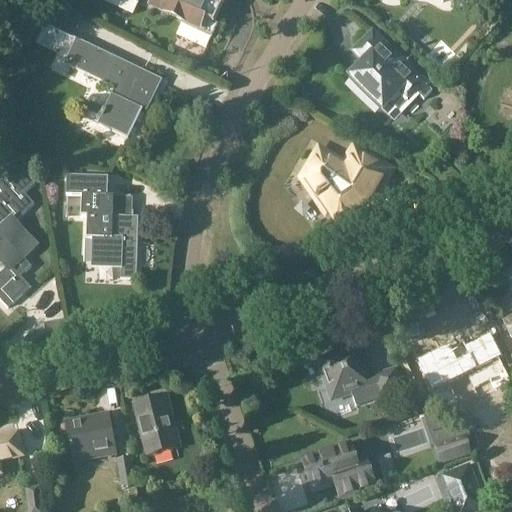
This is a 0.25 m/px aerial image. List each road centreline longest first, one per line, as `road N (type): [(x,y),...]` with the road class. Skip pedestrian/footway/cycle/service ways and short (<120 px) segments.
road 1 (residential): [(187,334),(193,229),(211,169),(302,0)]
road 2 (residential): [(202,329),(511,227)]
road 3 (residential): [(0,383),(187,334)]
road 4 (residential): [(262,511),(202,329)]
